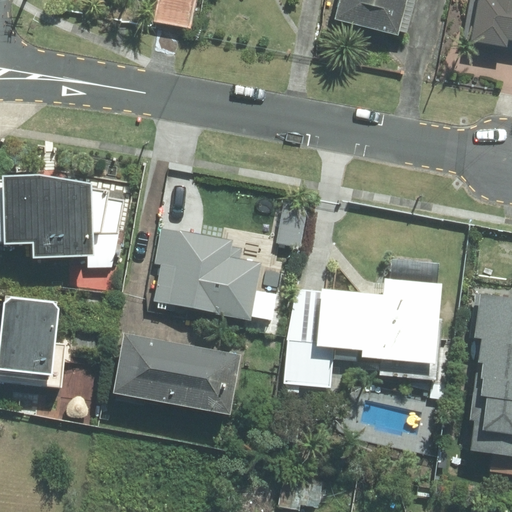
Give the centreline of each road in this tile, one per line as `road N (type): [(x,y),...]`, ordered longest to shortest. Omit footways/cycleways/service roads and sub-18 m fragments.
road 1 (residential): [(511,162),(133,90)]
road 2 (residential): [(0,44),(133,90)]
road 3 (residential): [(133,90),(0,87)]
